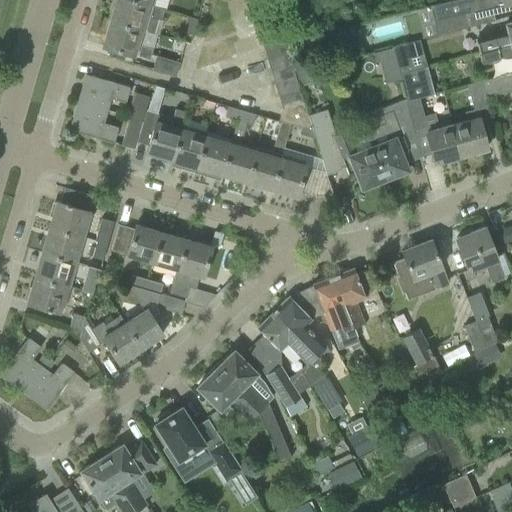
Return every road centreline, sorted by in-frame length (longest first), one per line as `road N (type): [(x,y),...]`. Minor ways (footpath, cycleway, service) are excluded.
road 1 (residential): [(0,416),(47,436),(66,428),(246,295),(291,239)]
road 2 (residential): [(291,239),(36,153)]
road 3 (residential): [(291,239),(511,172)]
road 4 (residential): [(36,153),(81,0)]
road 5 (residential): [(2,143),(43,0)]
road 6 (residential): [(0,274),(36,153)]
